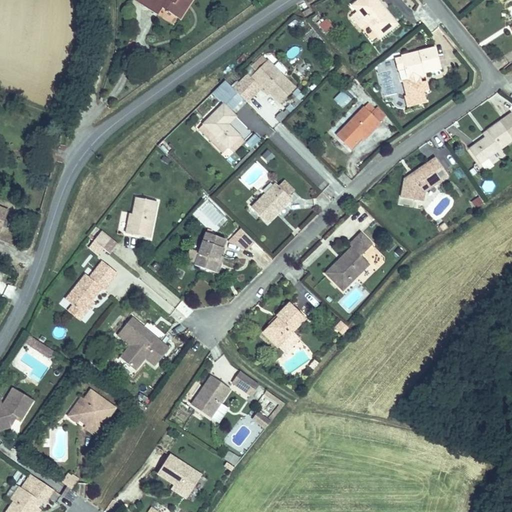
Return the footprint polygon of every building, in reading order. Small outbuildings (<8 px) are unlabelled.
[(145,0),(142,5),(150,10),(156,0),(145,0)] [(156,0),(150,10),(158,15),(162,8),(179,19),(191,0),(156,0)] [(396,24),(384,9),(382,11),(373,0),(358,0),(352,5),(357,12),(366,22),(379,38),(396,24)] [(384,9),(377,0),(373,0),(382,11),(384,9)] [(305,17),(311,13),(309,9),(303,12),(305,17)] [(366,22),(357,12),(352,16),(360,27),(366,22)] [(287,55),(293,60),(301,51),(295,46),(287,55)] [(441,69),(435,47),(401,55),(402,57),(395,58),(398,70),(405,69),(408,80),(402,81),(403,82),(406,96),(408,95),(411,107),(426,103),(424,92),(422,84),(421,84),(416,78),(416,74),(423,72),(424,73),(425,73),(441,69)] [(257,72),(267,61),(262,56),(252,66),(257,72)] [(295,88),(268,60),(267,61),(257,72),(251,78),(260,87),(262,85),(270,93),(280,103),(295,88)] [(429,91),(425,73),(424,73),(423,72),(416,74),(416,78),(421,84),(422,84),(424,92),(429,91)] [(238,93),(225,81),(212,93),(219,101),(227,94),(232,99),(238,93)] [(357,86),(353,81),(348,86),(353,90),(357,86)] [(270,93),(262,85),(260,87),(268,95),(270,93)] [(341,107),(350,98),(342,90),(333,99),(341,107)] [(296,102),(302,95),(298,91),(291,97),(296,102)] [(226,126),(228,124),(236,116),(224,104),(203,124),(228,149),(240,137),(230,126),(228,128),(226,126)] [(374,109),(368,104),(365,107),(370,113),(374,109)] [(374,130),(380,123),(380,122),(386,116),(377,106),(374,109),(370,113),(365,107),(336,136),(350,149),(361,138),(371,128),(374,130)] [(280,121),(289,112),(287,110),(283,114),(281,112),(276,117),(280,121)] [(480,164),(511,141),(511,137),(501,121),(487,131),(490,134),(485,137),(469,149),(480,164)] [(228,149),(203,124),(198,129),(223,154),(222,155),(226,159),(228,158),(232,153),(228,149)] [(363,140),(374,130),(371,128),(361,138),(363,140)] [(244,144),(253,150),(260,138),(252,133),(244,144)] [(232,153),(245,141),(240,137),(228,149),(232,153)] [(269,162),(274,157),(268,150),(262,156),(269,162)] [(425,192),(448,176),(435,158),(413,173),(416,177),(410,180),(405,179),(401,198),(423,201),(425,192)] [(294,190),(285,181),(279,187),(283,191),(288,196),(294,190)] [(483,183),(484,193),(494,192),(494,182),(483,183)] [(274,212),(283,203),(285,205),(291,199),(288,196),(283,191),(279,187),(276,183),(252,208),(267,223),(276,214),(274,212)] [(470,200),(474,208),(483,205),(479,196),(470,200)] [(150,238),(157,202),(136,198),(132,218),(129,217),(126,233),(150,238)] [(210,203),(196,217),(213,234),(227,219),(210,203)] [(276,214),(285,205),(283,203),(274,212),(276,214)] [(443,231),(448,228),(444,223),(440,226),(438,228),(440,231),(443,230),(443,231)] [(230,239),(248,251),(256,240),(238,228),(230,239)] [(111,239),(101,231),(100,233),(109,241),(111,239)] [(103,249),(109,241),(100,233),(94,241),(103,249)] [(220,256),(226,239),(206,233),(199,253),(196,260),(195,263),(194,265),(214,272),(220,256)] [(343,290),(369,264),(361,256),(372,245),(361,234),(349,245),(352,248),(355,250),(342,263),(340,260),(326,273),(343,290)] [(103,249),(94,241),(89,247),(99,255),(103,249)] [(355,250),(352,248),(340,260),(342,263),(355,250)] [(196,260),(199,253),(191,250),(187,260),(195,263),(196,260)] [(218,273),(224,257),(220,256),(214,272),(218,273)] [(104,290),(117,273),(102,262),(90,278),(86,274),(66,300),(72,305),(82,313),(92,300),(102,288),(104,290)] [(157,271),(161,268),(156,262),(152,266),(157,271)] [(84,315),(94,302),(92,300),(82,313),(84,315)] [(292,332),(305,318),(290,303),(277,316),(278,318),(271,326),(264,332),(278,346),(288,336),(292,332)] [(82,313),(72,305),(68,311),(79,320),(84,315),(82,313)] [(271,326),(278,318),(277,316),(269,324),(271,326)] [(169,349),(156,338),(155,339),(145,331),(146,330),(132,318),(117,335),(130,346),(133,348),(132,350),(128,348),(120,357),(135,370),(143,361),(141,358),(143,356),(145,358),(155,366),(169,349)] [(342,334),(348,327),(343,323),(337,329),(342,334)] [(156,338),(146,330),(145,331),(155,339),(156,338)] [(285,353),(299,339),(292,332),(288,336),(278,346),(285,353)] [(50,350),(31,337),(27,344),(46,356),(50,350)] [(258,384),(241,372),(234,383),(250,395),(258,384)] [(211,418),(230,389),(211,376),(204,387),(206,389),(199,400),(196,398),(191,405),(211,418)] [(199,400),(206,389),(204,387),(196,398),(199,400)] [(21,420),(33,400),(13,388),(3,405),(0,405),(0,429),(11,427),(10,426),(9,421),(13,414),(16,417),(21,420)] [(91,390),(84,400),(73,415),(79,420),(83,422),(84,421),(88,423),(87,425),(85,428),(95,436),(115,408),(91,390)] [(285,404),(266,391),(264,394),(280,404),(272,414),(275,417),(285,404)] [(73,415),(84,400),(81,398),(68,416),(78,423),(79,420),(73,415)] [(265,430),(271,422),(258,411),(252,419),(265,430)] [(231,457),(221,451),(219,455),(228,461),(231,457)] [(189,494),(201,475),(169,455),(158,473),(174,484),(189,494)] [(234,465),(237,460),(232,456),(228,462),(234,465)] [(77,481),(67,474),(61,482),(71,490),(77,481)] [(44,504),(53,490),(31,475),(22,488),(13,501),(5,511),(34,511),(38,507),(41,502),(44,504)] [(189,494),(174,484),(171,488),(186,498),(189,494)] [(13,501),(22,488),(20,487),(11,499),(13,501)]
